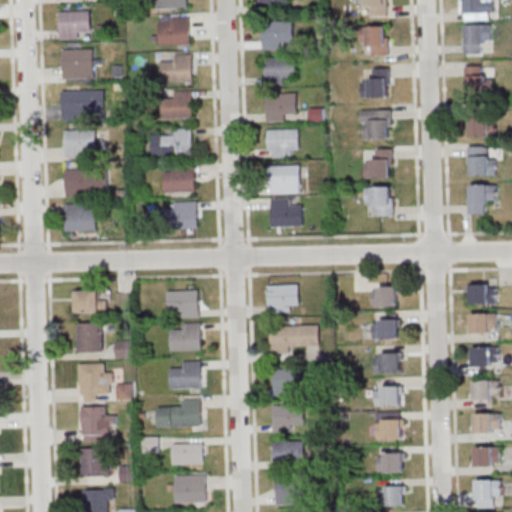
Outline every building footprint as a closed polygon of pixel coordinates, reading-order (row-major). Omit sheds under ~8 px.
[(157,8),(157,0),(188,0),(188,7),(157,8)] [(290,0),(291,5),(278,5),(278,13),(260,13),(259,0),(290,0)] [(360,0),(361,2),(367,2),(368,6),(372,6),(373,15),(389,14),(388,0),(360,0)] [(462,0),(463,19),(495,19),(495,0),(484,0),(462,0)] [(61,37),(91,37),(91,11),(61,11),(61,37)] [(160,44),(190,44),(190,15),(160,15),(160,44)] [(294,20),(295,41),(282,41),(282,49),(263,49),(263,21),(294,20)] [(467,24),(492,23),(493,40),(486,40),(486,43),(482,44),(482,53),(465,53),(465,36),(467,36),(467,24)] [(387,25),(361,26),(362,42),(369,42),(369,45),(373,45),(374,54),(390,54),(390,36),(387,36),(387,25)] [(63,78),(95,78),(95,48),(63,48),(63,78)] [(162,81),(162,61),(175,61),(175,52),(193,52),(194,81),(162,81)] [(297,56),(297,76),(284,77),(284,85),(266,85),(266,57),(297,56)] [(470,95),(495,94),(494,78),(487,78),(487,74),(483,75),(482,65),(466,66),(467,84),(469,83),(470,95)] [(389,96),(364,97),(363,80),(370,80),(370,76),(374,76),(374,67),(391,67),(391,84),(388,84),(389,96)] [(63,89),(63,119),(106,119),(106,89),(63,89)] [(163,118),(162,98),(175,97),(175,89),(193,89),(194,117),(163,118)] [(298,92),(299,112),(286,112),(286,121),(267,121),(267,92),(298,92)] [(471,137),(496,136),(496,120),(489,120),(489,116),(484,117),(484,107),(467,108),(468,126),(471,125),(471,137)] [(391,138),(366,139),(365,122),(372,122),(372,118),(377,118),(376,109),(393,108),(393,126),(391,126),(391,138)] [(194,155),(194,127),(173,127),(173,135),(154,134),(154,155),(194,155)] [(300,127),(301,148),(293,148),(293,156),(274,156),(274,149),(270,149),(269,128),(300,127)] [(66,156),(97,156),(97,129),(66,129),(66,156)] [(472,175),(498,174),(497,158),(490,158),(490,154),(485,155),(485,145),(469,146),(469,164),(472,163),(472,175)] [(392,177),(367,178),(366,161),(373,161),(373,158),(378,158),(377,148),(394,148),(395,165),(392,165),(392,177)] [(164,191),(164,170),(172,170),(172,163),(195,163),(196,190),(164,191)] [(302,193),(302,164),(272,164),(272,193),(302,193)] [(109,190),(109,168),(67,168),(67,195),(89,195),(89,190),(109,190)] [(472,184),(497,183),(498,199),(491,200),(491,203),(486,203),(487,213),(470,213),(470,195),(472,195),(472,184)] [(368,186),(368,205),(376,205),(376,215),(395,215),(395,186),(368,186)] [(305,226),(305,207),(292,207),(292,197),(272,197),(272,226),(305,226)] [(167,228),(167,208),(175,207),(175,200),(198,200),(199,227),(167,228)] [(87,203),(66,203),(66,231),(97,231),(97,209),(87,209),(87,203)] [(472,284),(497,283),(498,299),(490,299),(490,303),(472,303),(472,284)] [(270,311),(293,311),(293,308),(301,308),(300,284),(269,284),(270,311)] [(399,305),(373,306),(373,290),(381,290),(380,286),(399,286),(399,305)] [(77,289),(77,311),(108,311),(108,299),(100,299),(100,289),(77,289)] [(201,316),(201,289),(170,289),(170,316),(201,316)] [(472,313),(498,312),(498,328),(491,328),(491,332),(473,332),(472,313)] [(400,337),(375,338),(374,322),(382,322),(382,318),(400,318),(400,337)] [(184,321),(202,321),(203,348),(172,350),(171,328),(184,328),(184,321)] [(79,351),(105,351),(105,322),(79,322),(79,351)] [(272,325),(272,352),(292,352),(292,344),(321,344),(321,324),(272,325)] [(134,356),(134,340),(118,340),(118,356),(134,356)] [(474,346),(500,346),(501,361),(493,362),(493,365),(475,366),(474,346)] [(403,371),(377,372),(376,356),(384,356),(384,352),(402,352),(403,371)] [(184,360),(202,360),(203,388),(172,389),(171,368),(184,367),(184,360)] [(103,391),(114,391),(114,371),(110,371),(110,362),(81,362),(82,400),(103,400),(103,391)] [(307,368),(275,368),(275,395),(307,395),(307,368)] [(476,379),(501,379),(502,394),(494,395),(494,398),(476,399),(476,379)] [(134,398),(134,382),(119,382),(119,398),(134,398)] [(403,405),(377,405),(377,389),(384,389),(384,386),(403,385),(403,405)] [(184,398),(202,398),(203,425),(160,426),(159,406),(184,405),(184,398)] [(275,404),(275,430),(305,430),(305,404),(275,404)] [(108,406),(84,406),(84,441),(115,441),(115,415),(108,415),(108,406)] [(404,438),(378,438),(378,411),(401,410),(402,419),(403,418),(404,438)] [(477,413),(503,412),(503,428),(496,428),(496,432),(477,432),(477,413)] [(145,452),(160,452),(160,436),(145,436),(145,452)] [(305,440),(275,440),(275,465),(305,465),(305,440)] [(174,463),(201,463),(201,443),(174,443),(174,463)] [(477,446),(503,445),(503,461),(495,461),(495,465),(477,465),(477,446)] [(111,447),(85,447),(85,476),(111,476),(111,447)] [(406,472),(380,472),(380,456),(387,456),(387,452),(405,452),(406,472)] [(208,475),(177,475),(177,502),(208,502),(208,475)] [(278,503),(302,503),(302,476),(278,476),(278,503)] [(478,479),(504,479),(504,495),(497,495),(497,498),(479,499),(478,479)] [(407,505),(381,505),(381,489),(388,489),(388,485),(406,485),(407,505)] [(87,487),(86,511),(108,511),(108,504),(115,504),(115,487),(87,487)]
